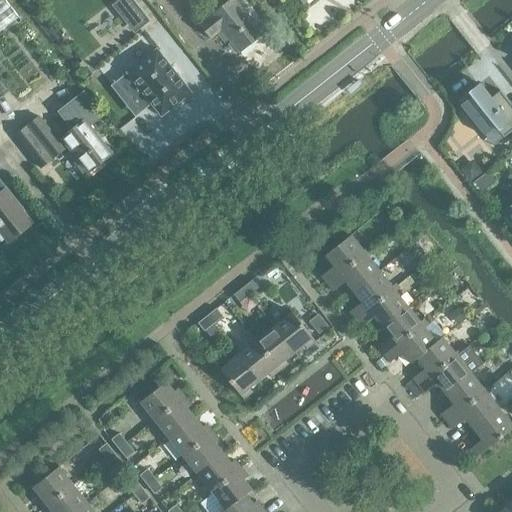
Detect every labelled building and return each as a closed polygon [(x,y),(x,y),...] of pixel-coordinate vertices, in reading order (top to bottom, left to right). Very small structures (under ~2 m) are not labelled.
[(4,0),(0,0),(0,31),(18,17),(4,0)] [(138,29),(147,21),(130,0),(121,0),(114,6),(124,19),(128,16),(138,29)] [(263,34),(234,0),(218,0),(223,5),(198,25),(209,39),(221,29),(240,53),(263,34)] [(127,73),(161,116),(191,93),(157,49),(127,73)] [(479,84),(468,93),(471,97),(461,105),(484,135),(494,126),(503,138),(511,130),(511,105),(500,90),(499,91),(490,98),(479,84)] [(40,169),(65,150),(38,115),(13,135),(40,169)] [(60,139),(87,173),(113,153),(85,118),(60,139)] [(472,160),(460,169),(470,183),(482,173),(472,160)] [(5,188),(0,191),(0,231),(8,242),(32,223),(5,188)] [(511,206),(503,214),(511,225),(511,206)] [(351,235),(325,255),(334,266),(321,276),(327,284),(369,251),(367,248),(364,251),(351,235)] [(380,271),(368,256),(371,253),(369,251),(327,284),(332,291),(345,281),(354,292),(380,271)] [(355,319),(394,289),(397,286),(395,284),(392,286),(380,271),(354,292),(362,302),(349,311),(355,319)] [(443,279),(436,284),(442,291),(449,285),(443,279)] [(258,288),(252,280),(243,287),(249,295),(258,288)] [(408,307),(396,291),(399,289),(397,286),(394,289),(355,319),(361,327),(374,317),(382,327),(408,307)] [(240,303),(249,295),(243,287),(233,295),(240,303)] [(420,322),(408,307),(382,327),(390,337),(377,347),(384,355),(425,322),(423,319),(420,322)] [(458,307),(449,315),(456,324),(465,316),(458,307)] [(207,315),(213,324),(223,316),(216,308),(207,315)] [(273,326),(294,352),(304,344),(308,348),(315,342),(292,311),(273,326)] [(349,313),(340,320),(345,327),(354,320),(349,313)] [(207,315),(197,323),(204,331),(213,324),(207,315)] [(417,358),(443,337),(443,336),(435,341),(424,327),(427,324),(425,322),(384,355),(389,362),(402,352),(410,363),(417,358)] [(255,340),(279,371),(287,365),(283,360),(294,352),(273,326),(255,340)] [(456,352),(443,337),(417,358),(425,368),(412,378),(418,386),(458,354),(461,352),(459,349),(456,352)] [(237,354),(258,380),(268,372),(272,377),(279,371),(255,340),(237,354)] [(461,352),(458,354),(418,386),(424,393),(436,383),(445,394),(472,372),(459,357),(463,354),(461,352)] [(219,368),(243,399),(251,393),(248,389),(258,380),(237,354),(219,368)] [(446,421),(486,390),(489,388),(487,385),(484,388),(472,372),(445,394),(453,404),(440,414),(446,421)] [(166,381),(139,402),(154,421),(184,397),(178,389),(174,392),(166,381)] [(473,429),(500,408),(488,393),(491,390),(489,388),(486,390),(446,421),(452,429),(465,419),(473,429)] [(190,404),(184,397),(154,421),(168,439),(195,418),(186,407),(190,404)] [(511,423),(500,408),(473,429),(481,440),(469,450),(475,458),(511,428),(511,423)] [(202,428),(195,418),(168,439),(182,456),(213,432),(207,425),(202,428)] [(219,440),(213,432),(182,456),(196,474),(223,453),(215,443),(219,440)] [(111,439),(118,449),(126,442),(119,433),(111,439)] [(126,442),(118,449),(125,458),(134,452),(126,442)] [(106,443),(98,449),(105,459),(114,452),(106,443)] [(114,452),(105,459),(113,468),(121,462),(114,452)] [(231,463),(223,453),(196,474),(210,492),(241,468),(235,460),(231,463)] [(59,466),(32,487),(41,497),(37,501),(43,509),(74,484),(59,466)] [(221,511),(251,489),(243,479),(247,476),(241,468),(210,492),(224,509),(220,511),(221,511)] [(139,475),(146,484),(155,478),(147,469),(139,475)] [(162,487),(155,478),(146,484),(154,494),(162,487)] [(126,485),(133,495),(142,488),(135,479),(126,485)] [(74,484),(43,509),(45,511),(75,511),(88,502),(74,484)] [(141,504),(149,497),(142,488),(133,495),(141,504)] [(252,490),(251,489),(221,511),(258,511),(262,509),(256,502),(253,505),(245,495),(252,490)] [(511,511),(511,500),(509,497),(501,504),(505,509),(502,511),(511,511)] [(95,511),(88,502),(75,511),(95,511)]
